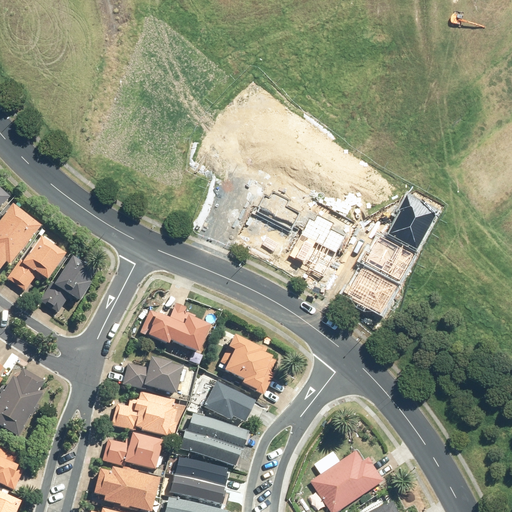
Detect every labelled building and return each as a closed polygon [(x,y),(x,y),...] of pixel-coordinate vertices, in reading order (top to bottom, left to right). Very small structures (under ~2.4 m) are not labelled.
[(0,208),(10,198),(0,188),(0,208)] [(0,222),(0,271),(7,263),(11,266),(42,227),(14,205),(0,222)] [(21,260),(7,279),(26,292),(35,278),(39,280),(42,277),(49,282),(68,254),(42,236),(24,261),(21,260)] [(53,283),(41,300),(59,312),(70,295),(81,302),(92,284),(89,282),(96,272),(74,257),(56,284),(53,283)] [(186,312),(187,308),(177,304),(170,319),(158,314),(157,317),(149,314),(141,333),(170,345),(172,342),(199,354),(212,326),(195,319),(196,316),(186,312)] [(228,366),(225,371),(245,381),(243,384),(258,390),(257,392),(265,396),(276,374),(272,372),(277,361),(273,359),(274,357),(266,354),(269,348),(261,344),(260,347),(236,335),(230,348),(229,347),(221,363),(228,366)] [(173,366),(173,363),(152,358),(150,368),(128,363),(123,385),(144,390),(145,386),(178,395),(184,368),(173,366)] [(45,383),(24,370),(17,380),(13,378),(5,392),(3,392),(0,397),(0,399),(0,400),(0,427),(18,439),(25,428),(24,428),(30,417),(32,418),(40,406),(37,405),(43,395),(40,393),(45,383)] [(264,404),(218,382),(205,408),(251,431),(264,404)] [(168,438),(168,437),(174,438),(178,424),(175,423),(178,411),(174,410),(176,400),(142,392),(139,401),(131,399),(129,407),(117,404),(112,426),(135,431),(136,428),(142,430),(142,431),(168,438)] [(251,434),(192,414),(185,433),(244,453),(251,434)] [(244,453),(185,433),(179,451),(238,471),(244,453)] [(164,442),(133,434),(131,441),(127,440),(124,444),(108,439),(103,461),(125,467),(126,463),(156,471),(157,468),(160,470),(164,458),(160,457),(164,442)] [(0,484),(8,489),(8,488),(15,491),(24,471),(19,469),(20,466),(15,464),(19,454),(7,449),(8,447),(0,443),(0,484)] [(375,463),(376,463),(372,457),(366,461),(359,450),(313,482),(333,511),(340,511),(387,481),(375,463)] [(232,470),(181,458),(177,475),(228,487),(232,470)] [(131,471),(131,470),(124,467),(123,470),(113,468),(112,472),(101,470),(95,495),(106,497),(105,502),(121,506),(121,508),(129,510),(130,508),(143,511),(153,511),(161,480),(138,474),(139,473),(131,471)] [(228,487),(177,475),(173,492),(224,504),(228,487)] [(0,511),(18,511),(23,503),(0,492),(0,511)] [(222,511),(170,500),(167,511),(222,511)] [(400,511),(395,502),(374,511),(400,511)]
